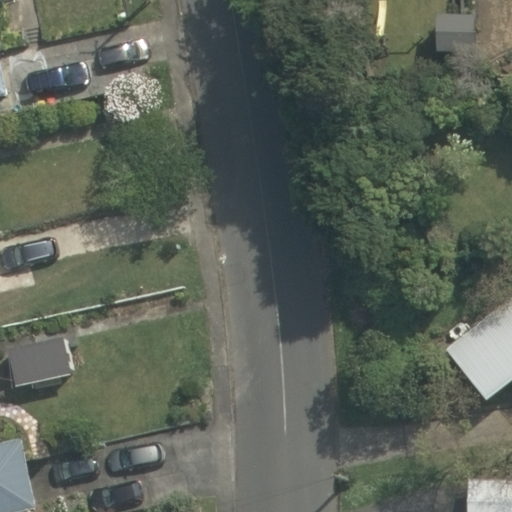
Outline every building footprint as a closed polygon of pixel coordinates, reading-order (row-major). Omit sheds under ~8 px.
[(0,0),(0,104),(19,100),(0,17),(0,0)] [(442,15),(441,56),(475,57),(476,16),(442,15)] [(511,293),(443,348),(484,399),(511,376),(511,293)] [(0,450),(0,511),(43,511),(29,445),(0,450)] [(472,511),(511,511),(511,484),(473,483),(472,511)]
